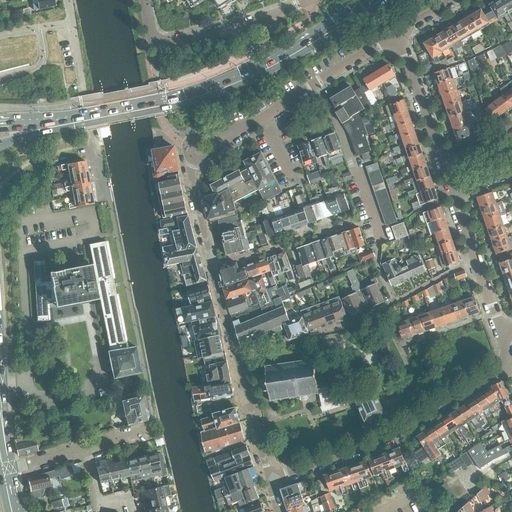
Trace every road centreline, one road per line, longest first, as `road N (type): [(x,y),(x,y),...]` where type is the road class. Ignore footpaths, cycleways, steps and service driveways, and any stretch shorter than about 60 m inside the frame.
road 1 (secondary): [(74,119),(194,99),(249,78),(364,12)]
road 2 (residential): [(269,479),(376,442),(509,353)]
road 3 (residential): [(108,197),(68,0)]
road 4 (residential): [(235,129),(398,34)]
road 5 (residential): [(153,41),(197,36),(310,0)]
road 6 (residential): [(502,335),(455,193)]
road 7 (residential): [(446,168),(398,34)]
road 8 (residential): [(212,265),(346,221)]
road 9 (residential): [(212,265),(247,397)]
